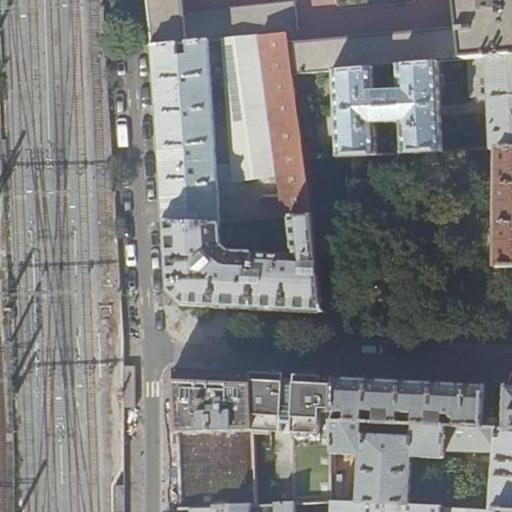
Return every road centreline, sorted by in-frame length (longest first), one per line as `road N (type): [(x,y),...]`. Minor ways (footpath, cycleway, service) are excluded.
road 1 (residential): [(153,352),(511,369)]
road 2 (residential): [(131,54),(153,352)]
road 3 (residential): [(157,511),(153,352)]
